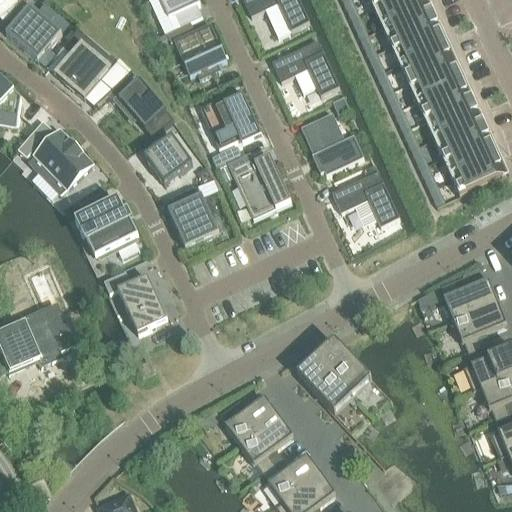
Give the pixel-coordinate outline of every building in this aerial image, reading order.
[(0,0),(0,10),(12,0),(0,0)] [(29,0),(27,3),(37,11),(46,1),(44,0),(29,0)] [(174,22),(180,33),(191,28),(203,23),(198,11),(201,9),(196,0),(157,0),(159,3),(160,3),(169,24),(174,22)] [(311,30),(297,0),(251,0),(243,4),(252,24),(280,11),(292,39),(311,30)] [(367,0),(374,15),(406,0),(367,0)] [(423,0),(406,0),(374,15),(382,33),(429,12),(423,0)] [(351,3),(343,7),(347,16),(356,12),(351,3)] [(30,12),(7,40),(38,67),(62,39),(30,12)] [(356,12),(347,16),(351,25),(360,21),(356,12)] [(429,12),(382,33),(391,52),(437,31),(429,12)] [(360,21),(351,25),(355,34),(364,30),(360,21)] [(227,66),(211,31),(195,38),(191,28),(180,33),(168,39),(170,43),(172,43),(190,83),(197,80),(199,86),(221,76),(218,70),(227,66)] [(364,30),(355,34),(360,44),(368,40),(364,30)] [(437,31),(391,52),(399,71),(446,49),(437,31)] [(85,105),(117,68),(78,35),(64,54),(73,62),(56,81),(85,105)] [(368,40),(360,44),(364,53),(373,49),(368,40)] [(341,95),(319,47),(273,68),(282,88),(310,76),(322,103),(341,95)] [(373,49),(364,53),(368,62),(377,58),(373,49)] [(446,49),(399,71),(408,89),(454,68),(446,49)] [(377,58),(368,62),(373,72),(381,68),(377,58)] [(381,68),(373,72),(377,81),(385,77),(381,68)] [(454,68),(408,89),(416,108),(463,86),(454,68)] [(132,76),(108,99),(116,109),(120,106),(138,126),(142,122),(150,131),(158,140),(174,126),(141,86),(132,76)] [(385,77),(377,81),(381,90),(390,86),(385,77)] [(22,106),(21,106),(4,90),(2,88),(0,85),(0,130),(18,133),(19,129),(22,108),(22,107),(22,106)] [(390,86),(381,90),(385,99),(394,96),(390,86)] [(463,86),(416,108),(425,126),(471,105),(463,86)] [(241,96),(201,114),(220,155),(241,146),(243,152),(262,143),(241,96)] [(394,96),(385,99),(390,109),(398,105),(394,96)] [(398,105),(390,109),(394,118),(402,114),(398,105)] [(471,105),(425,126),(433,145),(480,123),(471,105)] [(402,114),(394,118),(398,127),(407,123),(402,114)] [(333,120),(302,134),(314,162),(313,163),(321,180),(325,179),(326,182),(364,165),(354,143),(345,147),(333,120)] [(407,123),(398,127),(402,137),(411,133),(407,123)] [(480,123),(433,145),(442,163),(488,142),(480,123)] [(411,133),(402,137),(407,146),(415,142),(411,133)] [(93,171),(60,138),(58,141),(36,162),(68,195),(93,171)] [(193,170),(173,142),(144,162),(165,190),(193,170)] [(415,142),(407,146),(411,155),(419,151),(415,142)] [(488,142),(442,163),(450,182),(497,161),(488,142)] [(29,156),(34,150),(28,145),(19,155),(25,160),(29,156)] [(228,170),(243,163),(238,151),(212,163),(217,175),(228,170)] [(419,151),(411,155),(415,164),(424,160),(419,151)] [(250,159),(243,163),(228,170),(253,223),(252,224),(254,226),(292,209),(271,162),(255,169),(250,159)] [(424,160),(415,164),(419,174),(428,170),(424,160)] [(497,161),(450,182),(460,202),(506,180),(497,161)] [(428,170),(419,174),(424,183),(432,179),(428,170)] [(381,234),(399,226),(375,171),(364,176),(367,183),(332,200),(342,219),(360,211),(369,231),(378,227),(381,234)] [(432,179),(424,183),(428,192),(436,188),(432,179)] [(219,196),(214,185),(202,190),(208,202),(209,201),(219,196)] [(436,188),(428,192),(432,201),(441,198),(436,188)] [(137,243),(128,225),(119,206),(113,209),(107,197),(80,210),(86,223),(76,228),(82,242),(86,240),(98,263),(137,243)] [(441,198),(432,201),(436,211),(445,207),(441,198)] [(219,239),(202,201),(168,217),(186,254),(219,239)] [(498,310),(489,287),(469,295),(464,284),(441,293),(446,304),(444,305),(453,328),(498,310)] [(169,328),(149,285),(119,298),(139,342),(169,328)] [(487,340),(507,332),(498,310),(453,328),(462,350),(464,349),(469,361),(492,351),(487,340)] [(0,380),(7,377),(8,380),(9,380),(8,378),(37,365),(41,373),(42,373),(41,372),(60,363),(61,365),(62,364),(59,357),(74,351),(61,319),(46,325),(41,315),(40,315),(40,316),(21,325),(21,323),(19,324),(22,329),(0,338),(0,380)] [(368,382),(349,362),(336,348),(318,365),(349,399),(368,382)] [(511,380),(511,355),(496,362),(492,351),(469,361),(473,371),(464,375),(473,396),(511,380)] [(349,399),(318,365),(299,383),(312,397),(331,416),(349,399)] [(155,378),(153,373),(150,368),(140,373),(145,384),(155,378)] [(511,380),(473,396),(474,398),(481,395),(490,416),(492,416),(496,426),(511,419),(511,380)] [(241,452),(279,424),(265,404),(248,417),(240,407),(221,422),(228,431),(226,433),(241,452)] [(511,460),(511,419),(496,426),(501,438),(492,442),(501,465),(508,462),(511,460)] [(276,456),(294,443),(279,424),(241,452),(255,471),(256,470),(264,480),(275,472),(283,466),(276,456)] [(280,511),(322,482),(308,463),(290,475),(283,466),(275,472),(282,481),(269,491),(283,509),(278,511),(280,511)] [(321,511),(336,501),(322,482),(280,511),(321,511)] [(41,487),(31,492),(37,506),(48,501),(41,487)] [(133,511),(129,502),(104,511),(133,511)]
